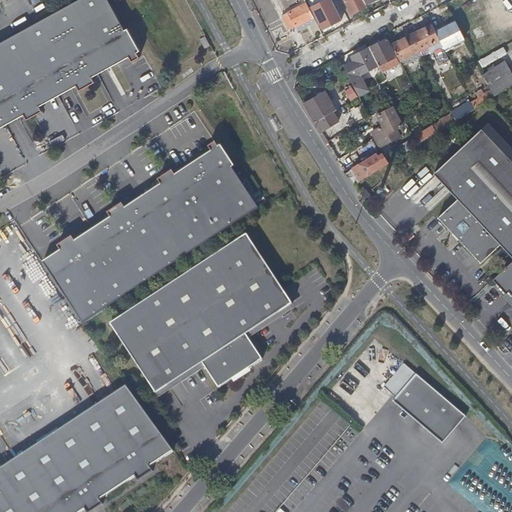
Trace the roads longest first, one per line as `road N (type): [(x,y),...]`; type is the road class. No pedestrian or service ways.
road 1 (unclassified): [(182,511),(399,261)]
road 2 (residential): [(399,261),(292,111),(233,0)]
road 3 (residential): [(511,380),(399,261)]
road 4 (residential): [(430,0),(296,61)]
